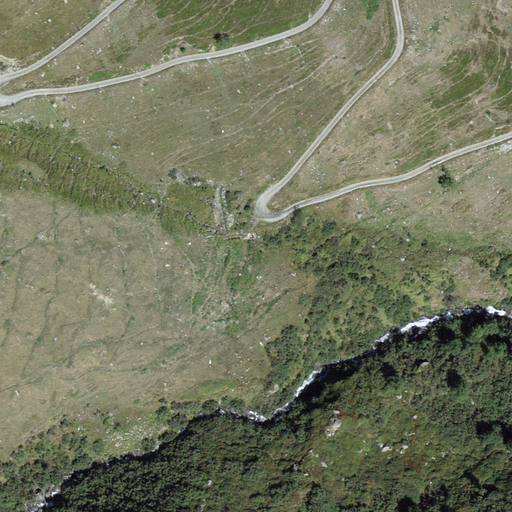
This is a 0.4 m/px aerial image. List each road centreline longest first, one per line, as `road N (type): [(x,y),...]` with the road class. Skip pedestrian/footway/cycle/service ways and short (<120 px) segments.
road 1 (track): [(511,136),(266,216),(262,200),(395,59),(394,0)]
road 2 (track): [(331,0),(305,29),(235,54),(0,101)]
road 3 (track): [(0,80),(20,75),(122,0)]
